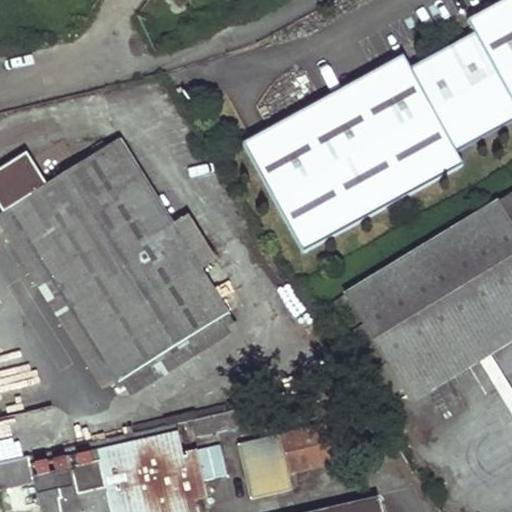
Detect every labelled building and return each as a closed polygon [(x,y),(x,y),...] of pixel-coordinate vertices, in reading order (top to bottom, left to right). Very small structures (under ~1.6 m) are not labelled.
[(511,0),(505,0),(466,22),(474,34),(409,70),(402,57),(242,144),(302,254),(462,166),(455,154),(511,122),(511,0)] [(0,207),(4,213),(11,208),(120,382),(231,313),(204,270),(175,223),(123,139),(49,185),(28,153),(0,170),(0,207)] [(511,190),(475,212),(511,271),(511,190)] [(0,215),(0,227),(104,392),(120,382),(11,208),(4,213),(0,215)] [(511,271),(475,212),(394,259),(452,352),(511,316),(511,271)] [(175,223),(204,270),(218,261),(190,214),(175,223)] [(394,259),(330,297),(350,331),(342,336),(377,396),(399,382),(452,352),(394,259)] [(120,382),(131,399),(233,335),(229,330),(238,324),(231,313),(120,382)] [(511,316),(452,352),(460,364),(511,334),(511,316)] [(452,352),(399,382),(407,395),(460,364),(452,352)] [(196,418),(201,437),(250,425),(245,407),(196,418)] [(244,442),(256,494),(292,485),(289,470),(347,456),(339,420),(244,442)] [(0,488),(37,480),(44,511),(182,511),(197,509),(193,494),(208,491),(198,445),(184,449),(180,431),(34,466),(33,456),(0,464),(0,488)] [(320,511),(380,511),(378,499),(320,511)]
